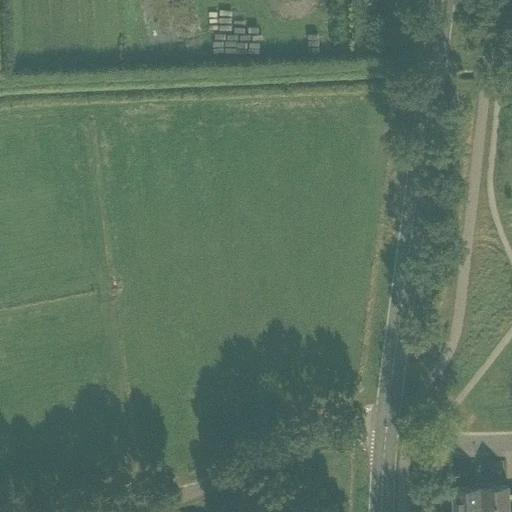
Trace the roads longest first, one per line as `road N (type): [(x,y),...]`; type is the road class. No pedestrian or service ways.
road 1 (secondary): [(385,431),(439,0)]
road 2 (unclassified): [(89,511),(221,479),(272,441),(311,429),(385,431)]
